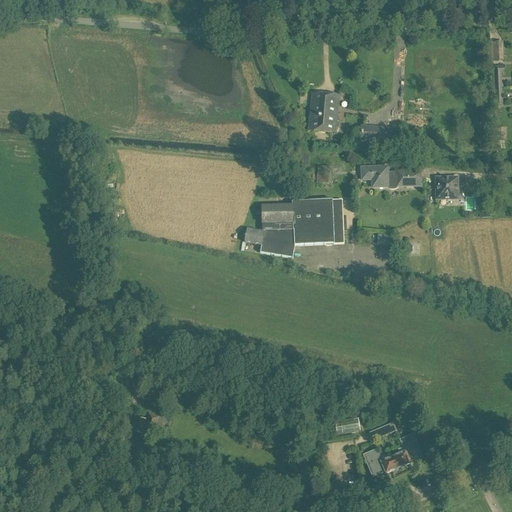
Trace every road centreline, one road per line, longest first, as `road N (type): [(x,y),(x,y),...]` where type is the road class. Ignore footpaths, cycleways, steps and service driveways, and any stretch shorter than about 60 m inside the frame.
road 1 (unclassified): [(511,15),(231,33),(0,15)]
road 2 (unclassified): [(0,437),(249,511)]
road 3 (unclassified): [(381,511),(511,457)]
road 4 (unknown): [(0,458),(109,492),(122,474)]
